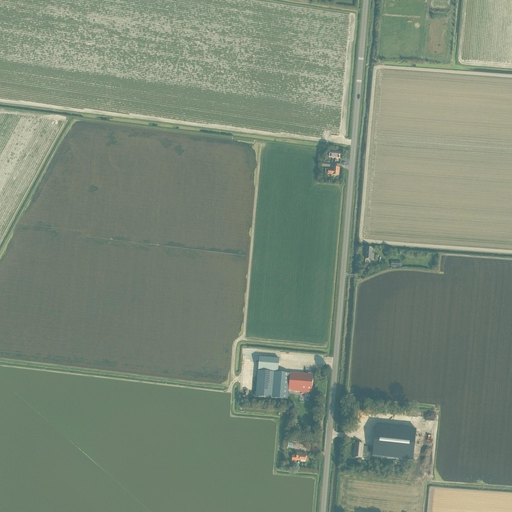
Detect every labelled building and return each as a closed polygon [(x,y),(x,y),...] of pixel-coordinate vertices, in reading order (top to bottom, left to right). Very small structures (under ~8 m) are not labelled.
[(328,170),(328,175),(332,175),(339,176),(339,168),(333,168),(332,170),(328,170)] [(374,254),(372,254),(372,249),(367,248),(365,259),(370,260),(370,261),(373,261),(374,254)] [(258,371),(256,397),(288,400),(288,391),(301,392),(301,394),(307,395),(307,393),(311,393),(312,388),(313,380),(312,380),(313,375),(290,373),(290,374),(278,373),(279,359),(259,358),(258,371)] [(416,430),(375,425),(372,457),(413,461),(416,430)] [(355,443),(354,457),(362,458),(363,452),(370,453),(370,447),(364,446),(364,444),(355,443)] [(296,461),(296,460),(306,461),(307,454),(297,453),(297,456),(292,456),(292,461),(296,461)]
